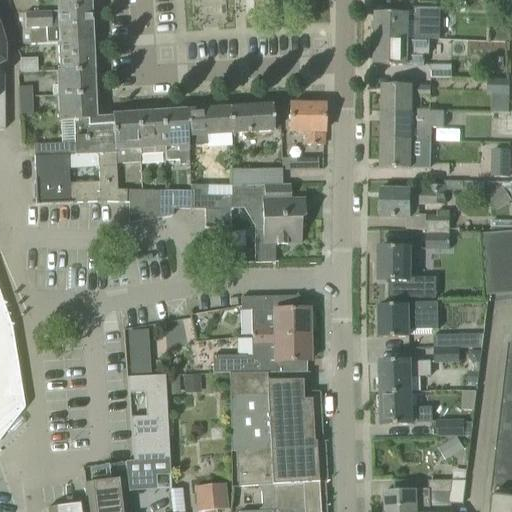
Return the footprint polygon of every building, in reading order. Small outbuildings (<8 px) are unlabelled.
[(5,0),(11,16),(90,12),(89,0),(5,0)] [(376,13),(375,39),(429,41),(439,41),(440,8),(404,7),(404,13),(376,13)] [(58,44),(91,43),(90,12),(11,16),(22,45),(58,44)] [(497,40),(508,41),(509,22),(498,21),(497,40)] [(375,39),(375,65),(407,66),(407,65),(424,66),(424,57),(429,57),(429,41),(375,39)] [(58,44),(59,72),(92,71),(91,43),(58,44)] [(20,60),(20,73),(37,73),(36,59),(20,60)] [(432,78),(452,78),(452,66),(432,66),(432,78)] [(58,97),(93,95),(92,71),(59,72),(57,72),(58,87),(53,88),(53,98),(58,98),(58,97)] [(488,82),(488,94),(492,94),(492,113),(508,113),(508,94),(509,82),(488,82)] [(412,114),(412,110),(412,97),(430,97),(430,87),(412,87),(412,86),(383,85),(382,113),(412,114)] [(19,89),(20,103),(32,103),(31,88),(19,89)] [(58,97),(58,98),(60,123),(74,122),(76,143),(33,145),(34,158),(68,157),(77,157),(76,148),(88,147),(87,121),(95,121),(94,120),(93,95),(58,97)] [(20,103),(20,118),(33,117),(32,103),(20,103)] [(304,133),(303,146),(323,146),(324,109),(311,109),(311,105),(290,105),(289,132),(304,133)] [(230,134),(274,132),(272,106),(229,109),(230,134)] [(230,134),(229,109),(186,111),(188,146),(206,145),(206,135),(230,134)] [(381,141),(411,142),(431,142),(432,128),(444,128),(444,112),(430,111),(430,110),(412,110),(412,114),(382,113),(381,141)] [(188,146),(186,111),(161,113),(164,149),(178,148),(178,153),(188,152),(188,146)] [(137,114),(139,155),(164,154),(164,149),(161,113),(137,114)] [(139,155),(137,114),(112,116),(113,125),(116,158),(116,164),(140,164),(139,155)] [(511,119),(496,119),(496,136),(511,136),(511,119)] [(128,204),(129,191),(116,190),(116,164),(116,158),(113,125),(96,126),(95,121),(87,121),(88,147),(76,148),(77,157),(96,156),(97,184),(69,185),(68,157),(34,158),(36,206),(100,203),(128,204)] [(381,141),(381,169),(411,169),(411,168),(429,169),(429,159),(411,158),(411,142),(381,141)] [(318,158),(303,158),(304,171),(318,170),(318,158)] [(492,160),(491,177),(510,178),(510,161),(492,160)] [(230,171),(230,187),(282,186),(281,170),(230,171)] [(445,205),(445,191),(467,192),(468,183),(445,183),(445,186),(430,186),(431,191),(411,191),(411,190),(380,189),(380,218),(411,218),(411,205),(430,205),(445,205)] [(191,209),(191,210),(193,210),(195,210),(203,211),(203,210),(217,210),(217,212),(229,212),(230,212),(232,211),(232,204),(230,204),(230,198),(208,197),(209,186),(191,186),(191,190),(191,191),(191,209)] [(275,262),(274,245),(280,245),(300,244),(300,228),(304,228),(303,201),(290,201),(289,186),(282,186),(230,187),(230,198),(230,204),(232,204),(250,203),(250,209),(256,220),(261,219),(262,245),(254,245),(254,263),(272,263),(275,262)] [(511,200),(507,193),(502,187),(488,197),(497,210),(511,200)] [(128,204),(128,224),(143,221),(143,191),(129,191),(128,204)] [(143,191),(143,221),(158,219),(157,191),(143,191)] [(157,191),(158,219),(173,216),(173,192),(157,191)] [(217,229),(217,212),(217,210),(203,210),(203,211),(204,211),(204,229),(217,229)] [(427,215),(427,230),(451,230),(451,212),(438,211),(438,215),(427,215)] [(451,250),(451,239),(459,239),(459,231),(451,230),(427,230),(426,250),(451,250)] [(511,232),(484,234),(485,256),(486,256),(485,252),(511,249),(511,232)] [(379,276),(379,281),(394,281),(411,281),(410,278),(411,263),(416,263),(416,249),(379,248),(379,265),(377,267),(377,275),(379,276)] [(394,281),(393,298),(428,299),(428,279),(410,278),(411,281),(394,281)] [(240,299),(240,311),(251,311),(252,337),(309,336),(308,324),(311,323),(311,315),(308,314),(308,310),(298,310),(298,297),(240,299)] [(379,338),(409,337),(409,329),(439,329),(438,303),(407,303),(407,305),(378,306),(379,311),(376,313),(376,320),(379,322),(379,338)] [(0,305),(0,429),(24,408),(11,329),(2,305),(0,305)] [(148,328),(127,330),(132,371),(153,369),(148,328)] [(482,348),(484,334),(434,336),(435,349),(460,348),(460,349),(482,348)] [(228,374),(297,373),(297,362),(302,362),(309,362),(309,358),(312,356),(312,348),(309,348),(309,336),(252,337),(252,349),(252,358),(244,358),(244,357),(212,358),(212,375),(228,374)] [(511,511),(511,343),(509,343),(490,505),(492,505),(491,511),(511,511)] [(460,348),(435,349),(435,364),(460,363),(460,349),(460,348)] [(469,349),(468,357),(473,363),(481,364),(482,355),(482,351),(469,349)] [(410,363),(410,361),(380,362),(381,394),(411,393),(411,377),(431,376),(431,362),(410,363)] [(323,511),(321,483),(324,483),(321,442),(319,442),(316,394),(308,394),(308,373),(297,373),(228,374),(231,452),(235,452),(237,487),(272,485),(274,511),(253,511),(323,511)] [(130,418),(133,462),(133,463),(149,462),(150,476),(170,475),(164,377),(127,378),(128,394),(144,394),(146,418),(130,418)] [(179,378),(166,379),(167,396),(180,395),(179,378)] [(184,378),(185,394),(200,394),(199,378),(184,378)] [(411,393),(381,394),(382,426),(412,425),(412,423),(432,423),(432,408),(412,409),(411,393)] [(476,395),(463,394),(462,414),(474,415),(476,395)] [(465,421),(438,422),(438,437),(466,436),(465,421)] [(456,437),(445,445),(452,457),(464,449),(456,437)] [(128,511),(124,479),(98,482),(97,481),(94,481),(95,483),(84,484),(87,503),(87,511),(128,511)] [(450,504),(452,504),(463,504),(466,481),(431,480),(431,493),(451,492),(450,504)] [(195,488),(197,511),(199,511),(228,509),(225,485),(195,488)] [(183,511),(181,490),(170,492),(172,511),(183,511)] [(385,511),(430,511),(431,493),(417,493),(417,491),(385,492),(385,511)] [(47,508),(47,511),(87,511),(87,503),(47,508)]
